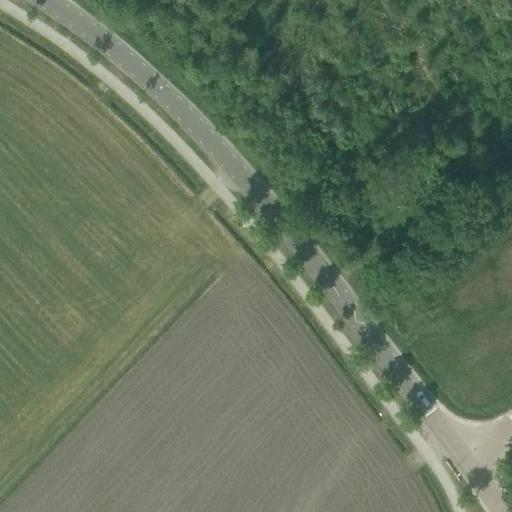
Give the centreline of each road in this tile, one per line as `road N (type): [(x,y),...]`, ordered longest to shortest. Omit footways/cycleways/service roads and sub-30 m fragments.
road 1 (tertiary): [(463,461),(318,267),(188,120),(43,0)]
road 2 (track): [(511,175),(308,303)]
